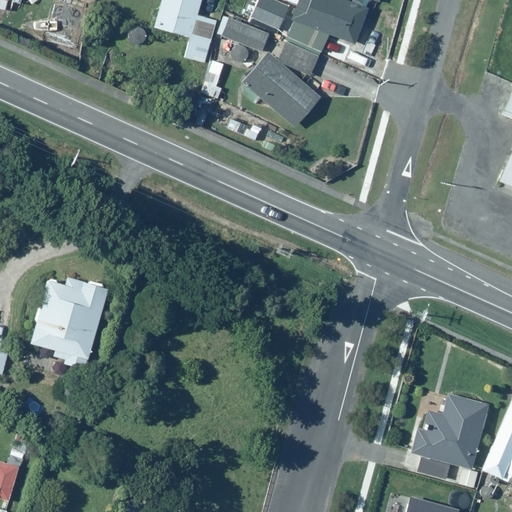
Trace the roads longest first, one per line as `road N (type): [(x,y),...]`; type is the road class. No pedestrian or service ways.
road 1 (tertiary): [(0,83),(383,255)]
road 2 (residential): [(315,511),(383,255)]
road 3 (residential): [(383,255),(452,0)]
road 4 (tertiary): [(383,255),(511,313)]
